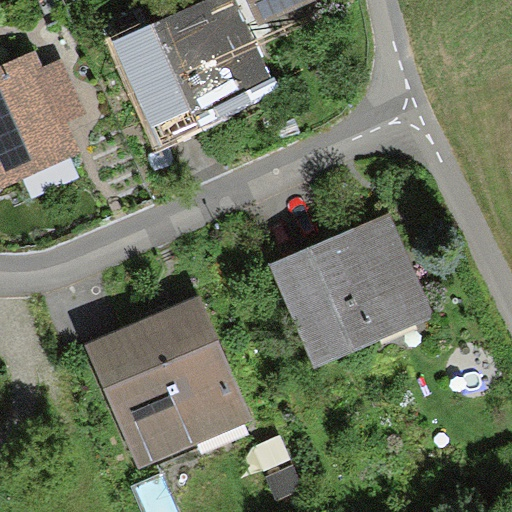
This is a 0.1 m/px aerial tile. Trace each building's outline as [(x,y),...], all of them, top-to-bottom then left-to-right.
[(232,0),(224,0),(117,51),(165,153),(279,100),(251,38),(232,0)] [(248,0),(261,27),(317,0),(248,0)] [(33,57),(0,73),(0,198),(83,157),(68,128),(88,118),(62,65),(42,75),(33,57)] [(407,259),(387,209),(271,254),(311,354),(427,309),(407,259)] [(197,289),(87,333),(136,456),(246,412),(197,289)]
